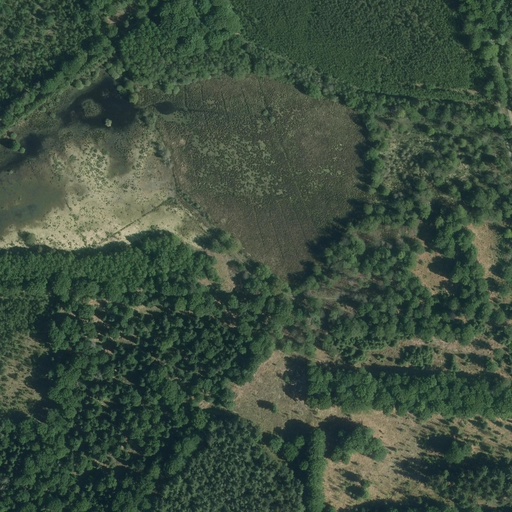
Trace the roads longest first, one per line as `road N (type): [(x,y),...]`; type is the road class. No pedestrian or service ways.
road 1 (track): [(0,287),(511,312)]
road 2 (track): [(298,296),(310,404),(308,511)]
road 3 (track): [(0,124),(113,41)]
road 4 (track): [(381,511),(511,510)]
road 5 (track): [(511,120),(482,0)]
